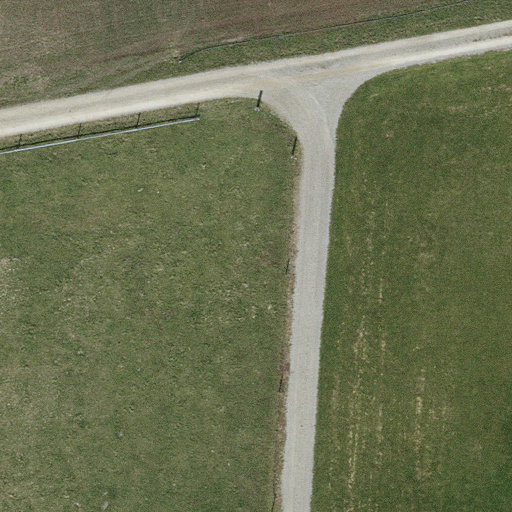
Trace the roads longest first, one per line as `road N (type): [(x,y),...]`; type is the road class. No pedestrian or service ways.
road 1 (track): [(511,28),(0,122)]
road 2 (track): [(297,511),(321,62)]
